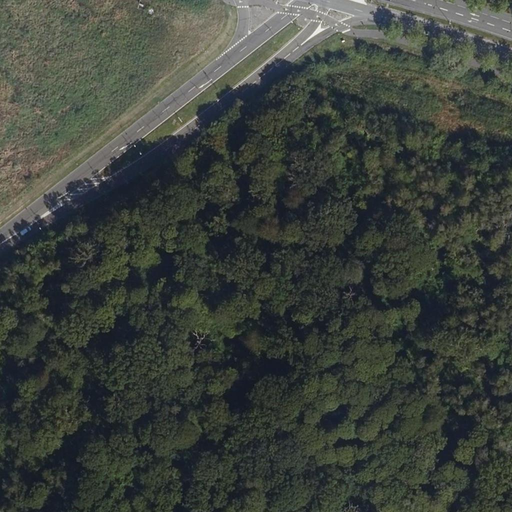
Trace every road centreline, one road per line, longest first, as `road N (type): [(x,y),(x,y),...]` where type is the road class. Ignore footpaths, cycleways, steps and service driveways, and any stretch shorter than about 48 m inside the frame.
road 1 (tertiary): [(0,248),(155,154),(300,46)]
road 2 (tertiary): [(238,52),(0,232)]
road 3 (secondary): [(371,15),(511,59)]
